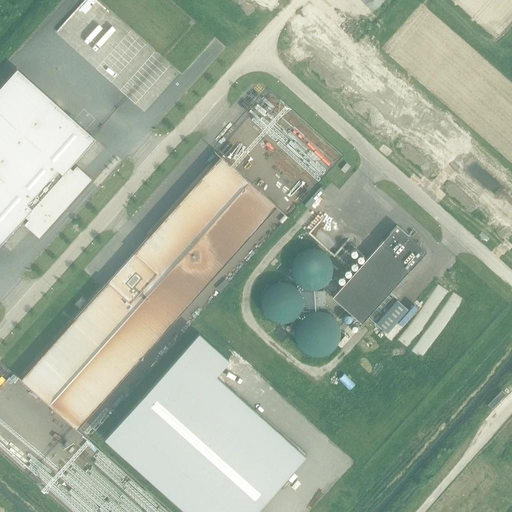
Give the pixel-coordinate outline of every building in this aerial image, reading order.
[(0,87),(0,243),(23,217),(40,232),(87,179),(74,168),(71,172),(67,168),(94,139),(17,70),(0,87)] [(221,155),(88,302),(20,378),(76,427),(278,204),(221,155)] [(350,166),(347,163),(341,170),(345,173),(350,166)] [(396,225),(332,297),(361,323),(425,251),(396,225)] [(81,297),(75,304),(80,308),(86,301),(81,297)] [(185,349),(107,437),(189,511),(251,511),(303,455),(185,349)]
